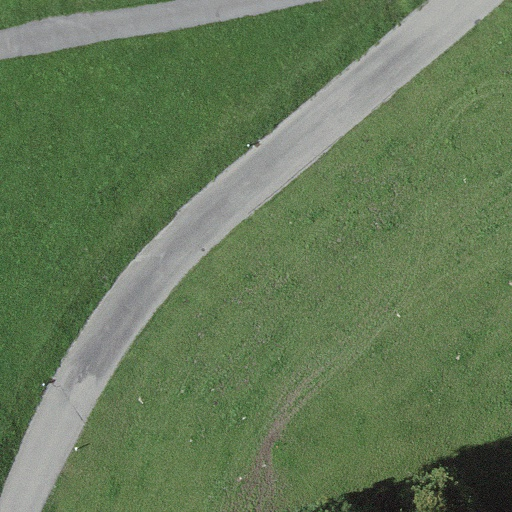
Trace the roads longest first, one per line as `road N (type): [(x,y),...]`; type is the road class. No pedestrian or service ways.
road 1 (tertiary): [(22,511),(63,406),(155,273),(473,0)]
road 2 (track): [(0,48),(245,0)]
